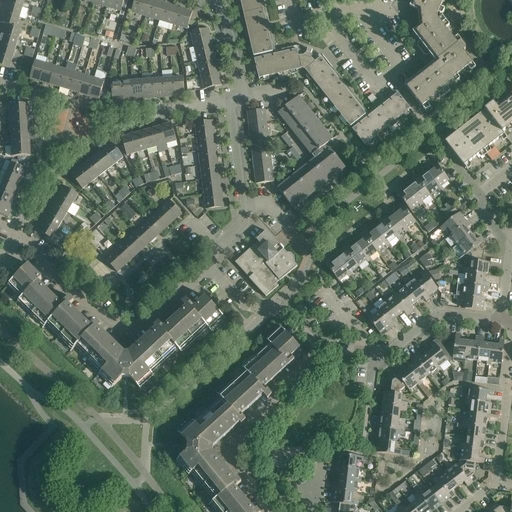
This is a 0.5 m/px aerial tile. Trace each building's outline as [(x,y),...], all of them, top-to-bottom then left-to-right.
[(108,0),(107,7),(121,11),(124,0),(108,0)] [(145,16),(150,0),(134,0),(131,12),(145,16)] [(159,20),(164,3),(154,0),(150,0),(145,16),(159,20)] [(240,0),(253,56),(263,54),(273,51),(271,42),(260,0),(240,0)] [(415,0),(413,6),(420,10),(422,26),(416,31),(422,39),(420,41),(418,42),(417,46),(424,55),(428,55),(430,54),(432,52),(437,59),(457,44),(437,17),(437,16),(436,16),(443,2),(440,0),(439,0),(415,0)] [(4,2),(2,12),(19,17),(22,7),(4,2)] [(178,7),(164,3),(159,20),(173,25),(178,7)] [(178,7),(173,25),(187,29),(192,11),(178,7)] [(16,27),(19,17),(2,12),(0,16),(0,22),(3,24),(3,23),(16,27)] [(21,28),(16,27),(3,23),(3,24),(0,33),(18,38),(21,28)] [(190,32),(194,47),(211,43),(208,28),(190,32)] [(105,37),(112,39),(114,33),(106,31),(105,37)] [(0,34),(0,43),(15,48),(18,38),(0,33),(0,34)] [(143,35),(141,41),(147,43),(149,37),(143,35)] [(439,62),(407,87),(422,107),(455,82),(453,79),(473,63),(463,51),(465,50),(465,47),(461,41),(457,44),(437,59),(439,62)] [(0,54),(12,58),(15,48),(0,43),(0,54)] [(215,57),(211,43),(194,47),(197,61),(215,57)] [(276,54),(254,59),(256,69),(258,76),(259,78),(302,68),(299,56),(296,46),(281,50),(282,53),(276,54)] [(301,56),(299,56),(302,68),(303,69),(305,70),(350,126),(366,114),(360,107),(330,69),(332,67),(323,55),(315,62),(313,60),(313,59),(312,59),(311,54),(312,50),(310,49),(308,48),(306,53),(303,56),(302,55),(301,56)] [(0,54),(0,65),(9,68),(12,58),(0,54)] [(215,57),(197,61),(200,75),(218,71),(215,57)] [(31,75),(30,78),(40,82),(45,64),(35,61),(31,75)] [(65,70),(59,87),(69,90),(74,73),(76,67),(76,66),(67,63),(67,64),(65,70)] [(45,64),(40,82),(50,84),(55,67),(45,64)] [(55,67),(50,84),(59,87),(65,70),(55,67)] [(172,70),(162,71),(162,79),(164,97),(174,97),(172,78),(172,70)] [(94,79),(89,96),(99,99),(99,98),(101,91),(104,82),(106,74),(96,71),(94,79)] [(221,85),(218,71),(200,75),(204,89),(221,85)] [(74,73),(69,90),(79,93),(84,76),(74,73)] [(84,76),(79,93),(89,96),(94,79),(84,76)] [(183,77),(172,78),(174,97),(184,96),(183,77)] [(162,79),(152,80),(153,98),(164,97),(162,79)] [(142,80),(132,81),(133,99),(143,99),(142,80)] [(152,80),(142,80),(143,99),(153,98),(152,80)] [(132,81),(122,82),(123,100),(133,99),(132,81)] [(123,100),(122,82),(111,82),(112,101),(123,100)] [(493,103),(485,109),(504,134),(503,132),(511,124),(511,90),(511,91),(511,95),(511,96),(511,97),(511,99),(510,101),(498,110),(497,108),(493,103)] [(382,105),(352,129),(358,137),(365,145),(410,108),(404,100),(398,93),(382,105)] [(373,94),(368,98),(371,103),(377,99),(373,94)] [(280,111),(318,159),(319,159),(331,150),(333,148),(329,142),(333,139),(298,96),(280,111)] [(27,104),(25,104),(9,105),(10,115),(28,115),(27,104)] [(247,112),(249,126),(267,124),(265,109),(247,112)] [(445,141),(447,144),(464,166),(504,134),(485,109),(484,110),(485,110),(469,123),(468,121),(465,123),(467,125),(445,141)] [(10,115),(10,126),(29,125),(28,115),(10,115)] [(213,120),(207,121),(195,123),(196,137),(215,135),(213,120)] [(171,123),(161,126),(166,144),(176,141),(171,123)] [(249,126),(250,140),(268,138),(267,124),(249,126)] [(29,125),(10,126),(11,136),(29,135),(29,125)] [(151,129),(156,147),(166,144),(161,126),(151,129)] [(151,129),(141,132),(147,150),(156,147),(151,129)] [(132,135),(137,153),(147,150),(141,132),(132,135)] [(285,134),(281,137),(289,147),(293,144),(285,134)] [(11,136),(11,146),(30,145),(29,135),(11,136)] [(127,156),(137,153),(132,135),(121,138),(127,156)] [(216,149),(215,135),(196,137),(198,152),(216,149)] [(250,140),(252,154),(270,152),(268,138),(250,140)] [(112,143),(103,149),(115,164),(123,157),(112,143)] [(11,146),(5,146),(5,156),(12,157),(25,156),(30,156),(30,145),(11,146)] [(292,147),(289,150),(297,160),(301,158),(292,147)] [(485,154),(490,161),(499,154),(494,147),(485,154)] [(103,149),(95,155),(107,170),(115,164),(103,149)] [(200,166),(218,164),(216,149),(198,152),(200,166)] [(326,189),(339,178),(348,171),(331,150),(319,159),(318,159),(279,190),(297,212),(309,202),(306,198),(323,185),(326,189)] [(252,154),(254,169),(272,167),(270,152),(252,154)] [(107,170),(95,155),(87,162),(99,176),(107,170)] [(6,160),(2,169),(7,171),(7,172),(24,179),(28,169),(26,169),(28,163),(12,160),(11,162),(6,160)] [(434,169),(428,173),(441,190),(442,188),(441,186),(449,180),(434,161),(430,164),(434,169)] [(87,162),(79,168),(91,183),(99,176),(87,162)] [(220,178),(218,164),(200,166),(202,180),(220,178)] [(256,184),(271,182),(274,181),(272,167),(254,169),(256,184)] [(91,183),(79,168),(71,175),(82,189),(91,183)] [(7,172),(3,181),(20,189),(24,179),(7,172)] [(439,191),(441,190),(428,173),(422,178),(418,173),(415,176),(430,195),(437,189),(439,191)] [(415,183),(409,188),(421,205),(424,203),(422,201),(430,195),(415,176),(411,179),(415,183)] [(204,195),(222,192),(220,178),(202,180),(204,195)] [(3,181),(0,188),(0,191),(16,198),(20,189),(3,181)] [(56,194),(72,203),(78,194),(62,185),(56,194)] [(125,186),(122,189),(127,195),(131,193),(125,186)] [(399,188),(395,191),(410,210),(419,204),(420,206),(421,205),(409,188),(403,193),(399,188)] [(127,195),(122,189),(118,192),(119,193),(124,198),(127,195)] [(156,194),(151,189),(147,194),(151,199),(156,194)] [(0,191),(0,202),(12,208),(16,198),(0,191)] [(224,207),(222,192),(204,195),(206,209),(224,207)] [(119,193),(115,197),(119,203),(124,198),(119,193)] [(56,194),(51,203),(67,212),(74,216),(79,207),(72,203),(56,194)] [(110,200),(107,203),(112,209),(115,206),(110,200)] [(169,200),(158,210),(171,223),(182,213),(169,200)] [(448,210),(444,213),(447,218),(456,211),(449,201),(444,205),(448,210)] [(0,202),(0,213),(8,217),(12,208),(0,202)] [(400,210),(394,215),(407,231),(409,230),(407,228),(415,222),(400,202),(397,206),(400,210)] [(46,212),(62,221),(67,212),(51,203),(46,212)] [(112,209),(107,203),(103,206),(109,212),(112,209)] [(120,209),(124,214),(130,208),(126,204),(120,209)] [(118,209),(112,215),(115,219),(122,213),(118,209)] [(158,210),(148,219),(160,233),(171,223),(158,210)] [(46,212),(41,220),(57,230),(62,221),(46,212)] [(96,212),(93,215),(98,222),(102,219),(96,212)] [(459,213),(440,227),(443,231),(445,230),(450,236),(469,221),(468,221),(467,222),(459,213)] [(98,222),(93,215),(90,218),(95,224),(98,222)] [(385,215),(381,218),(396,237),(404,231),(405,233),(407,231),(394,215),(388,220),(385,215)] [(381,225),(375,230),(388,246),(390,245),(389,243),(396,237),(381,218),(378,220),(381,225)] [(148,219),(137,229),(149,243),(160,233),(148,219)] [(41,220),(35,230),(51,239),(57,230),(41,220)] [(471,224),(469,221),(450,236),(456,244),(454,245),(455,247),(471,234),(467,228),(471,224)] [(84,222),(80,226),(80,227),(86,233),(91,229),(85,223),(84,222)] [(430,223),(424,228),(428,233),(434,228),(430,223)] [(80,227),(77,230),(83,236),(86,233),(80,227)] [(137,229),(126,239),(139,252),(149,243),(137,229)] [(83,236),(77,230),(74,233),(80,239),(83,236)] [(366,230),(362,233),(377,252),(385,246),(386,247),(388,246),(375,230),(369,234),(366,230)] [(256,239),(257,240),(258,242),(255,244),(235,262),(249,278),(266,297),(278,285),(276,283),(279,280),(280,281),(297,266),(294,262),(294,261),(294,260),(294,259),(294,258),(294,257),(293,256),(293,255),(292,254),(291,254),(290,253),(289,253),(288,253),(287,253),(283,249),(266,231),(256,239)] [(377,252),(362,233),(359,235),(363,240),(357,245),(369,261),(371,259),(370,257),(377,252)] [(452,249),(460,259),(464,255),(465,255),(469,252),(469,251),(474,248),(484,240),(481,236),(476,240),(471,234),(455,247),(452,249)] [(67,241),(64,243),(69,248),(72,246),(75,243),(70,238),(67,241)] [(126,239),(116,249),(128,262),(139,252),(126,239)] [(475,250),(484,251),(490,252),(490,249),(484,240),(474,248),(475,250)] [(347,245),(343,247),(358,266),(366,260),(367,262),(369,261),(357,245),(351,249),(347,245)] [(61,256),(64,253),(59,246),(55,249),(61,256)] [(344,255),(338,259),(350,276),(352,274),(351,272),(358,266),(343,247),(340,250),(344,255)] [(483,256),(484,251),(475,250),(474,248),(469,251),(469,252),(471,255),(483,256)] [(116,249),(105,259),(117,272),(128,262),(116,249)] [(428,252),(423,257),(426,261),(427,260),(433,259),(428,252)] [(471,260),(482,262),(483,256),(471,255),(469,252),(465,255),(464,255),(460,259),(462,257),(471,258),(471,260)] [(425,267),(432,266),(427,260),(426,261),(423,257),(419,260),(425,267)] [(324,262),(336,277),(339,282),(347,275),(349,277),(350,276),(338,259),(332,264),(328,259),(324,262)] [(409,272),(418,265),(414,260),(405,267),(409,272)] [(489,263),(482,262),(471,260),(470,269),(464,268),(463,272),(487,275),(489,263)] [(130,377),(140,388),(154,375),(152,373),(178,349),(181,352),(208,328),(210,330),(224,317),(205,296),(193,306),(186,298),(182,303),(186,307),(163,327),(158,322),(154,326),(155,328),(129,352),(124,352),(99,327),(100,325),(96,321),(91,326),(69,304),(73,300),(69,296),(61,303),(38,280),(41,277),(28,263),(8,284),(21,297),(17,300),(44,326),(46,324),(72,350),(75,347),(100,372),(98,374),(112,387),(122,377),(130,377)] [(397,270),(400,274),(406,269),(404,266),(397,270)] [(438,289),(434,285),(423,270),(419,273),(423,278),(417,282),(415,279),(415,280),(429,299),(430,298),(428,297),(438,289)] [(439,279),(438,271),(430,272),(435,280),(439,279)] [(464,284),(488,287),(489,283),(483,282),(484,275),(487,276),(487,275),(463,272),(463,274),(465,275),(464,284)] [(394,273),(390,276),(395,282),(399,279),(394,273)] [(426,301),(429,299),(415,280),(407,286),(405,284),(404,285),(416,301),(422,297),(426,301)] [(458,283),(457,295),(460,296),(484,299),(484,298),(481,298),(482,291),(488,292),(488,287),(464,284),(458,283)] [(410,306),(416,301),(404,285),(402,287),(403,289),(396,294),(411,314),(414,311),(410,306)] [(364,293),(361,289),(355,293),(358,297),(364,293)] [(371,291),(366,295),(368,298),(370,301),(376,297),(371,291)] [(387,299),(385,300),(397,316),(403,311),(407,316),(411,314),(396,294),(388,300),(387,299)] [(466,301),(465,309),(483,311),(484,299),(460,296),(460,300),(466,301)] [(391,321),(397,316),(385,300),(383,301),(384,303),(377,309),(392,328),(395,326),(391,321)] [(382,336),(392,328),(377,309),(376,310),(379,312),(373,317),(369,312),(365,315),(382,336)] [(188,450),(177,460),(189,474),(191,473),(214,500),(210,503),(217,511),(259,511),(257,509),(255,510),(236,487),(241,482),(237,477),(235,479),(209,449),(238,423),(240,425),(245,420),(240,415),(263,395),(267,399),(271,395),(264,387),(294,360),(291,356),(300,348),(281,326),(267,339),(270,343),(243,367),(245,370),(218,394),(221,398),(195,422),(193,419),(179,432),(189,443),(188,450)] [(463,361),(465,362),(467,341),(460,340),(461,334),(456,334),(455,343),(449,342),(448,354),(453,354),(453,358),(463,359),(463,361)] [(477,361),(480,337),(476,336),(475,342),(467,341),(465,362),(467,362),(468,360),(477,361)] [(439,337),(433,342),(440,351),(442,350),(444,341),(443,341),(439,337)] [(486,364),(489,365),(491,344),(484,343),(484,337),(480,337),(477,361),(487,362),(486,364)] [(491,363),(501,364),(504,340),(499,339),(499,345),(491,344),(489,365),(491,365),(491,363)] [(442,350),(440,351),(444,356),(445,356),(448,360),(453,358),(453,354),(448,354),(449,342),(444,341),(442,350)] [(440,367),(448,360),(445,356),(444,356),(440,351),(433,342),(429,344),(433,349),(427,354),(440,370),(441,368),(440,367)] [(417,354),(414,356),(429,375),(436,369),(438,371),(440,370),(427,354),(421,358),(417,354)] [(414,364),(408,368),(419,383),(429,375),(414,356),(410,359),(414,364)] [(398,368),(395,371),(410,390),(417,384),(423,391),(427,388),(421,381),(419,383),(408,368),(402,373),(398,368)] [(391,393),(384,392),(402,394),(399,394),(400,391),(406,386),(409,390),(410,390),(395,371),(389,376),(392,381),(391,393)] [(475,383),(486,384),(487,377),(475,376),(475,383)] [(487,377),(486,384),(499,385),(500,379),(487,377)] [(427,388),(423,391),(428,398),(432,396),(427,388)] [(493,391),(469,388),(468,398),(465,398),(465,400),(468,400),(491,403),(492,403),(485,402),(486,395),(492,396),(493,391)] [(384,392),(383,404),(407,407),(407,403),(401,402),(402,394),(384,392)] [(470,405),(469,413),(487,415),(488,411),(491,411),(491,403),(468,400),(465,400),(464,405),(470,405)] [(383,404),(381,416),(400,418),(400,411),(406,411),(407,407),(383,404)] [(462,420),(462,424),(486,427),(487,415),(469,413),(468,420),(462,420)] [(379,420),(378,428),(404,431),(405,427),(399,426),(400,418),(381,416),(381,420),(379,420)] [(415,420),(413,432),(415,432),(420,433),(421,424),(421,421),(415,420)] [(457,423),(457,427),(461,428),(467,429),(466,437),(485,439),(486,427),(462,424),(457,423)] [(404,435),(404,431),(378,428),(377,436),(379,436),(379,440),(397,442),(398,435),(404,435)] [(460,443),(459,448),(483,451),(485,439),(466,437),(466,444),(460,443)] [(396,450),(397,442),(379,440),(377,452),(410,456),(410,451),(396,450)] [(475,462),(484,464),(485,459),(479,458),(479,451),(483,451),(459,448),(459,450),(461,450),(460,461),(467,461),(475,462)] [(370,458),(339,454),(339,455),(337,454),(336,461),(338,461),(338,466),(335,466),(359,469),(356,468),(357,461),(363,462),(363,463),(369,464),(370,458)] [(433,460),(426,465),(429,470),(436,464),(433,460)] [(474,474),(475,462),(467,461),(466,464),(460,469),(457,464),(456,465),(471,484),(477,479),(474,474)] [(426,465),(419,471),(424,477),(431,471),(429,470),(426,465)] [(471,484),(456,465),(449,471),(447,469),(445,470),(458,487),(464,482),(468,487),(471,484)] [(359,469),(335,466),(334,470),(340,471),(340,479),(360,481),(361,479),(358,479),(359,469)] [(436,478),(452,499),(456,496),(452,491),(458,487),(445,470),(443,472),(445,474),(437,479),(436,478)] [(452,499),(436,478),(432,481),(436,485),(430,490),(441,504),(450,497),(452,499)] [(360,484),(360,481),(340,479),(339,486),(333,486),(332,490),(356,493),(358,483),(360,484)] [(333,503),(333,502),(357,505),(358,501),(352,500),(353,493),(356,493),(332,490),(331,502),(333,503)] [(420,490),(417,493),(432,511),(441,504),(430,490),(424,495),(420,490)] [(431,511),(432,511),(417,493),(413,495),(417,500),(411,505),(416,511),(431,511)] [(489,507),(492,511),(510,511),(511,502),(511,501),(511,502),(511,508),(499,507),(495,502),(489,507)] [(333,502),(333,503),(340,503),(338,511),(355,511),(358,510),(357,510),(355,505),(357,506),(357,505),(333,502)] [(374,502),(369,504),(375,511),(376,511),(380,509),(374,502)]
